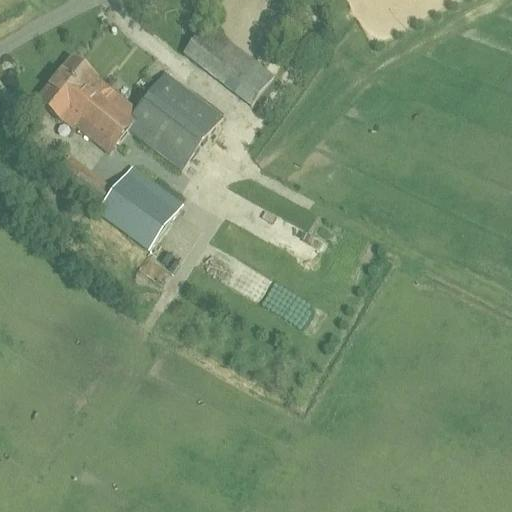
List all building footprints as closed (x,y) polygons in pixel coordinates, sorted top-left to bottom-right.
[(207,26),(183,58),(252,110),(275,79),(207,26)] [(330,60),(270,145),(284,155),(306,123),(331,141),(354,108),(358,110),(372,90),(330,60)] [(110,156),(128,133),(182,175),(223,122),(167,78),(139,114),(106,88),(105,89),(96,83),(97,81),(73,62),(39,106),(61,125),(64,121),(110,156)] [(115,191),(70,158),(49,186),(63,196),(65,193),(97,217),(150,256),(185,208),(131,169),(115,191)] [(251,285),(265,273),(254,260),(240,272),(251,285)] [(169,290),(180,278),(163,263),(152,275),(169,290)]
